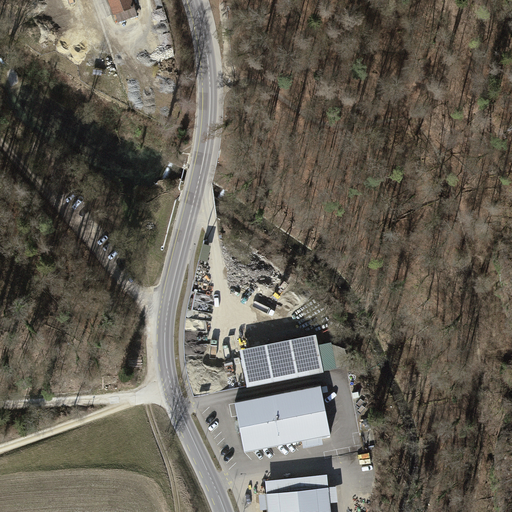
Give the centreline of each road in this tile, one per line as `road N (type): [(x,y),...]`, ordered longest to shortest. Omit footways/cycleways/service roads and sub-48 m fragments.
road 1 (tertiary): [(194,0),(211,102),(168,306),(165,359),(224,511)]
road 2 (track): [(153,302),(139,298),(68,205),(0,137)]
road 3 (track): [(209,68),(219,66),(329,125),(412,114)]
road 4 (track): [(0,448),(145,393)]
road 5 (track): [(145,393),(0,404)]
road 6 (track): [(446,0),(448,34),(422,74),(412,114)]
road 7 (track): [(145,393),(177,511)]
